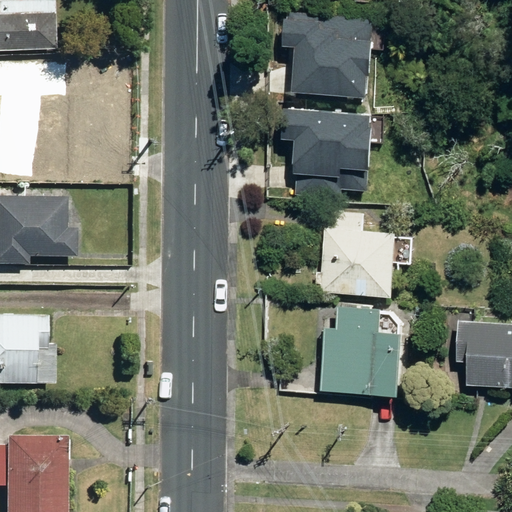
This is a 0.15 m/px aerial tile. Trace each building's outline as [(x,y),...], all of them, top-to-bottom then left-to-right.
[(0,0),(0,45),(54,44),(54,9),(53,0),(0,0)] [(371,20),(285,12),(282,46),(297,47),(292,92),(364,99),(371,20)] [(0,72),(0,146),(54,147),(54,131),(63,131),(64,74),(0,72)] [(372,117),(283,109),(280,140),(296,141),(292,183),(365,190),(372,117)] [(0,260),(28,260),(28,252),(75,252),(74,225),(64,224),(64,192),(0,192),(0,260)] [(329,228),(325,291),(399,295),(403,232),(365,230),(366,213),(332,211),(331,228),(329,228)] [(390,306),(344,303),(343,326),(331,326),(331,330),(325,330),(324,344),(330,344),(327,389),(407,393),(411,330),(389,329),(390,306)] [(0,377),(53,379),(53,340),(46,340),(46,311),(0,309),(0,377)] [(511,320),(477,318),(473,382),(511,384),(511,320)] [(0,511),(66,511),(67,432),(5,431),(4,511),(0,511),(0,482),(2,482),(2,441),(0,440),(0,511)]
